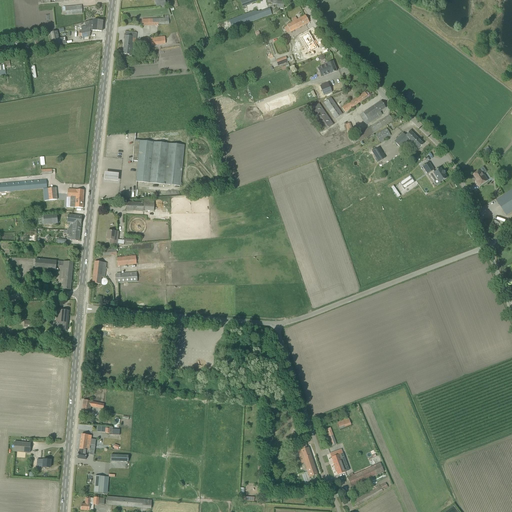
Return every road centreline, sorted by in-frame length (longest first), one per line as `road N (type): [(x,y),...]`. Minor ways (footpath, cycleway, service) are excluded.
road 1 (unclassified): [(484,240),(443,149),(323,36),(301,0)]
road 2 (primary): [(80,295),(112,0)]
road 3 (unclassified): [(484,240),(275,324)]
road 4 (primary): [(63,511),(80,308)]
road 5 (unclassified): [(341,511),(275,324)]
road 6 (unclassified): [(275,324),(80,308)]
